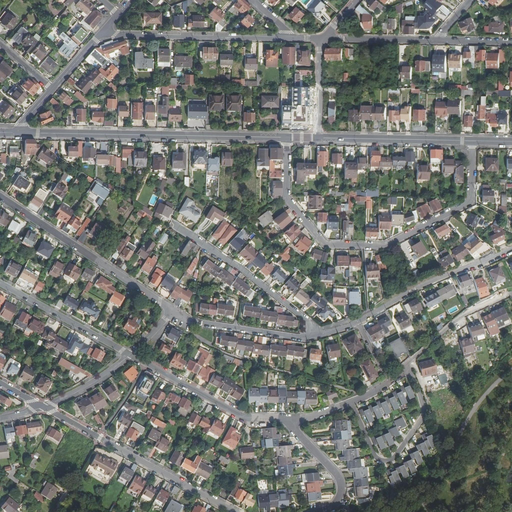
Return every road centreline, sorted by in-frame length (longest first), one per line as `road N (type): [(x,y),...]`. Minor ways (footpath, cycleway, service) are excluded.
road 1 (residential): [(287,137),(287,196),(325,245),(363,246),(383,246),(471,200),(473,140)]
road 2 (secondary): [(13,132),(287,137)]
road 3 (residential): [(225,508),(42,407)]
road 4 (residential): [(173,310),(0,195)]
road 5 (residential): [(100,34),(292,37)]
road 6 (residential): [(350,401),(374,456),(394,457),(423,411),(407,363)]
road 7 (residential): [(318,334),(176,225)]
road 8 (residential): [(511,247),(356,322)]
road 9 (residential): [(276,418),(244,417),(130,354)]
road 10 (secondary): [(317,137),(473,140)]
road 11 (residential): [(318,334),(293,338),(189,321),(173,310)]
road 12 (residential): [(130,354),(0,283)]
road 13 (residential): [(318,511),(330,508),(342,484),(276,418)]
